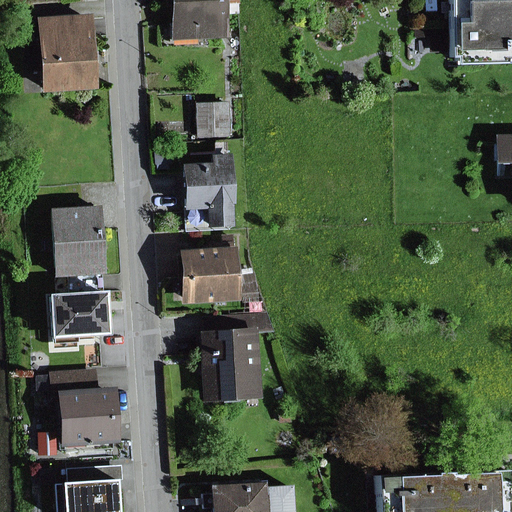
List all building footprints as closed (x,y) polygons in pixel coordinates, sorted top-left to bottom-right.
[(228,0),(172,0),(176,41),(231,36),(228,0)] [(511,0),(449,0),(449,17),(450,17),(451,59),(511,57),(511,0)] [(92,12),(34,17),(41,92),(99,87),(92,12)] [(233,133),(231,96),(195,98),(197,135),(233,133)] [(511,154),(511,130),(498,130),(498,154),(511,154)] [(213,162),(234,160),(234,151),(212,152),(213,162)] [(185,207),(208,206),(209,227),(239,225),(237,198),(234,160),(213,162),(182,164),(185,207)] [(107,269),(102,203),(47,207),(52,273),(107,269)] [(238,245),(180,249),(184,301),(241,298),(238,245)] [(104,290),(48,294),(51,335),(107,332),(104,290)] [(257,327),(198,330),(202,402),(262,398),(257,327)] [(99,366),(53,369),(55,398),(57,429),(42,430),(43,454),(64,453),(64,448),(120,445),(116,384),(100,386),(99,366)] [(510,511),(509,469),(374,475),(375,511),(510,511)] [(116,511),(114,479),(59,482),(60,511),(116,511)] [(268,480),(208,484),(209,511),(294,511),(293,484),(269,486),(268,480)]
